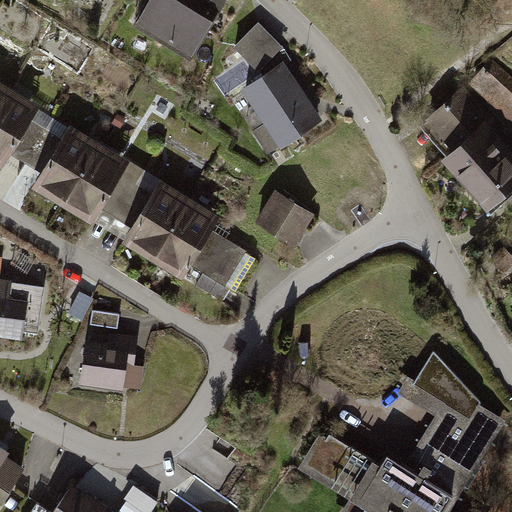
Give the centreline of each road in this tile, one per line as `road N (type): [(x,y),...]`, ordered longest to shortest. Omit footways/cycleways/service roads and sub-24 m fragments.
road 1 (residential): [(0,404),(90,448),(144,453),(183,431),(232,352)]
road 2 (residential): [(232,352),(0,209)]
road 3 (residential): [(273,0),(346,80),(414,206)]
road 4 (residential): [(232,352),(300,278),(414,206)]
road 5 (residential): [(414,206),(511,373)]
